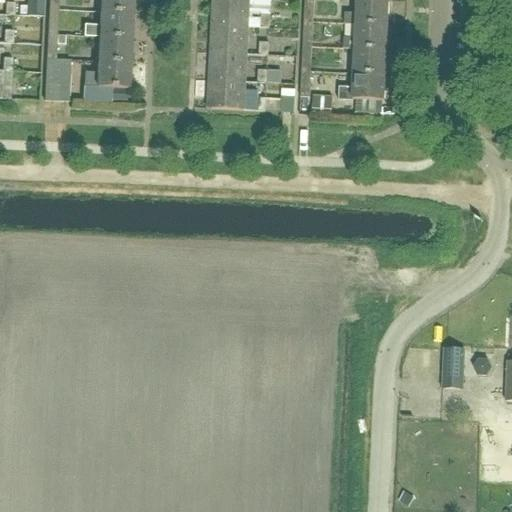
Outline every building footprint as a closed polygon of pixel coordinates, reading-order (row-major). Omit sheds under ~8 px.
[(0,0),(0,17),(5,17),(5,6),(14,6),(14,0),(0,0)] [(86,0),(86,14),(100,15),(133,17),(134,0),(86,0)] [(228,0),(213,0),(212,27),(248,29),(260,29),(261,17),(270,18),(271,2),(262,1),(250,1),(228,0)] [(314,20),(314,0),(305,0),(305,20),(314,20)] [(345,26),(356,27),(388,28),(389,3),(357,1),(356,16),(345,16),(345,26)] [(5,6),(5,17),(14,18),(14,6),(5,6)] [(43,8),(29,7),(28,19),(42,20),(43,8)] [(57,13),(48,13),(48,27),(56,28),(57,13)] [(84,29),(84,38),(99,39),(99,40),(132,42),(133,17),(100,15),(100,16),(100,29),(84,29)] [(270,30),(270,18),(261,17),(260,29),(270,30)] [(312,45),(313,25),(304,24),(303,44),(312,45)] [(248,29),(212,27),(211,55),(247,57),(248,29)] [(387,53),(388,28),(356,27),(355,41),(344,40),(343,51),(355,51),(387,53)] [(4,33),(3,45),(12,46),(13,33),(4,33)] [(56,38),(47,38),(47,52),(55,53),(56,38)] [(131,66),(132,42),(99,40),(98,65),(131,66)] [(268,57),(269,45),(260,45),(259,57),(268,57)] [(311,69),(312,49),(303,49),(302,69),(311,69)] [(386,78),(387,53),(355,51),(354,76),(386,78)] [(246,84),(247,57),(211,55),(209,83),(246,84)] [(2,73),(11,74),(12,61),(2,61),(2,73)] [(71,64),(46,63),(44,104),(69,105),(71,64)] [(130,92),(131,66),(98,65),(97,79),(87,78),(87,90),(130,92)] [(267,73),(258,73),(258,85),(267,85),(280,86),(281,74),(267,73)] [(301,99),(310,100),(311,74),(302,73),(301,99)] [(385,103),(386,78),(354,76),(353,90),(339,89),(339,103),(354,103),(354,102),(385,103)] [(245,93),(246,84),(209,83),(208,111),(244,113),(256,114),(257,100),(257,94),(245,93)] [(10,101),(10,90),(1,89),(1,101),(10,101)] [(257,100),(256,114),(265,114),(266,101),(257,100)] [(282,102),(266,101),(265,114),(281,115),(282,102)] [(444,351),(443,391),(463,392),(464,352),(444,351)] [(490,370),(487,363),(479,363),(474,370),(478,377),(486,377),(490,370)]
